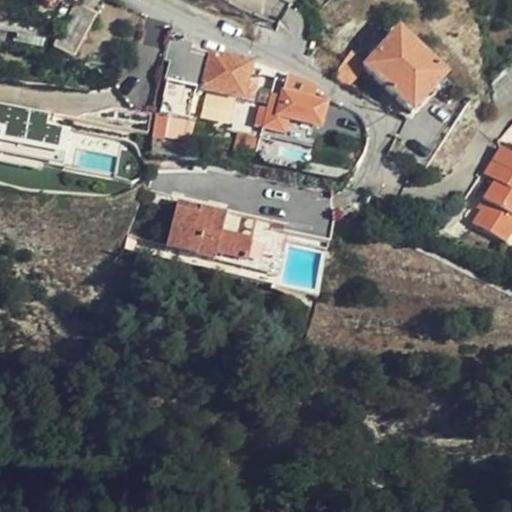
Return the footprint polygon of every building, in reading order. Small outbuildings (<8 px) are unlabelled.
[(53,3),(54,0),(36,0),(50,8),(53,3)] [(79,0),(54,0),(53,3),(72,12),(79,0)] [(76,65),(88,41),(98,22),(78,11),(64,37),(56,55),(76,65)] [(396,35),(363,69),(411,115),(444,81),(396,35)] [(242,105),(251,70),(190,52),(191,46),(167,40),(164,55),(162,66),(171,68),(158,112),(186,120),(194,92),(242,105)] [(347,61),(330,81),(345,88),(363,69),(351,57),(347,61)] [(484,78),(495,104),(511,93),(511,73),(507,71),(484,78)] [(318,91),(289,78),(278,119),(317,130),(322,109),(308,104),(318,91)] [(0,150),(52,163),(59,132),(39,127),(41,116),(0,107),(0,150)] [(0,166),(49,176),(52,163),(0,150),(0,166)] [(175,168),(174,189),(195,191),(198,171),(175,168)] [(491,198),(486,195),(479,204),(485,207),(491,198)] [(249,243),(220,235),(225,217),(179,205),(166,253),(213,266),(214,259),(243,266),(249,243)]
